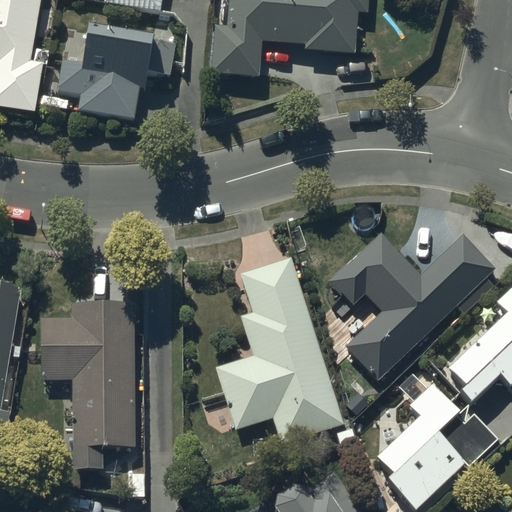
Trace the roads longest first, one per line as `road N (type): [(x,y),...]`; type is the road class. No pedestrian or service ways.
road 1 (residential): [(0,187),(149,197),(367,148),(469,161)]
road 2 (residential): [(469,161),(504,0)]
